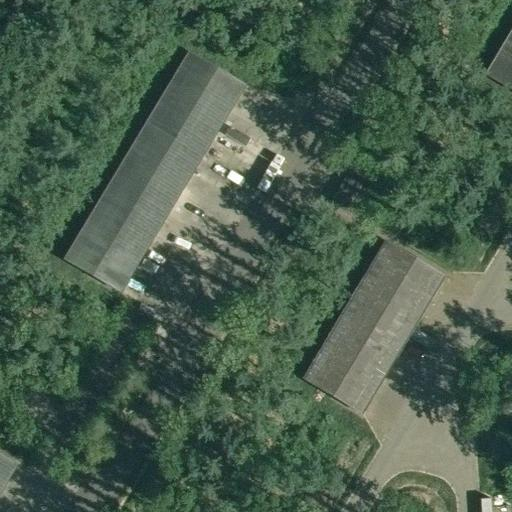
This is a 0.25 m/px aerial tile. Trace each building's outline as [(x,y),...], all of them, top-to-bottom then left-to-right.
[(511,32),(487,75),(511,90),(511,32)] [(65,261),(119,293),(243,87),(188,54),(65,261)] [(237,167),(250,155),(236,140),(223,151),(237,167)] [(253,157),(282,168),(286,156),(258,145),(253,157)] [(304,380),(361,414),(442,278),(386,244),(304,380)] [(0,491),(15,466),(0,457),(0,491)]
